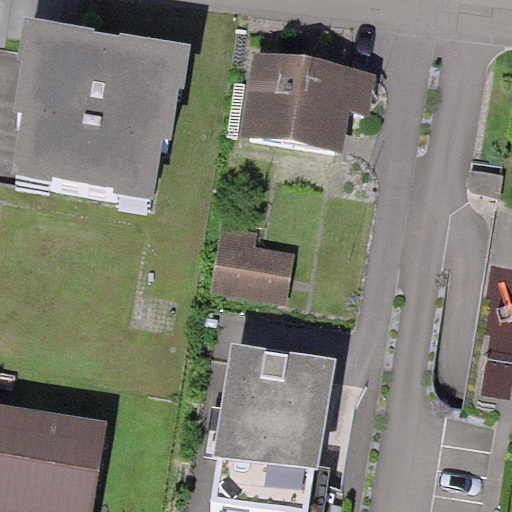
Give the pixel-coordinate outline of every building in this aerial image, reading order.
[(189,62),(24,31),(16,70),(24,72),(15,124),(22,125),(11,185),(153,211),(163,155),(171,157),(189,62)] [(376,79),(253,58),(239,139),(341,157),(348,116),(356,118),(369,120),(376,79)] [(259,235),(223,229),(212,293),(287,307),(296,256),(256,249),(259,235)] [(294,370),(232,360),(215,469),(223,470),(216,511),(309,511),(314,484),(321,485),(338,376),(294,370)] [(96,511),(110,432),(0,413),(0,511),(96,511)]
